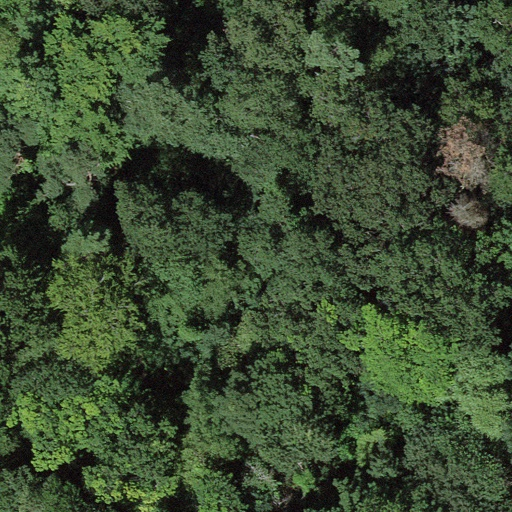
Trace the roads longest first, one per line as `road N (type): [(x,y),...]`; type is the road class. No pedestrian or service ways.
road 1 (track): [(511,398),(480,301),(449,0)]
road 2 (track): [(158,0),(178,196),(185,396)]
